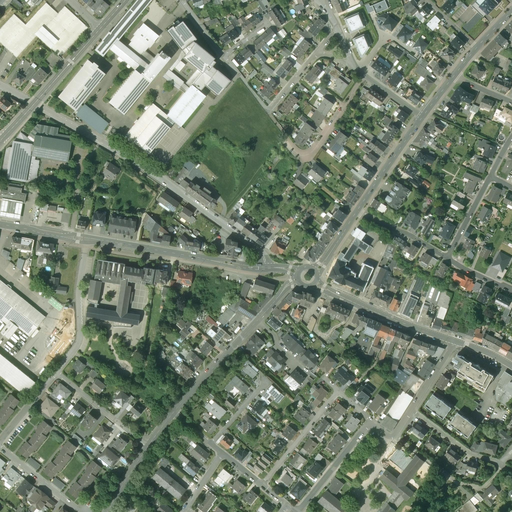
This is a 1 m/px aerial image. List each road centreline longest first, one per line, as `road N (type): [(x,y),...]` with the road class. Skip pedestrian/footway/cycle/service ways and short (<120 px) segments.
road 1 (residential): [(264,268),(257,249),(158,177),(0,85)]
road 2 (tertiary): [(264,268),(87,239)]
road 3 (tertiary): [(454,341),(313,280)]
road 4 (secondary): [(0,141),(100,28)]
road 5 (residential): [(223,56),(267,111),(316,51)]
road 6 (residential): [(87,239),(78,339),(56,371)]
road 7 (residential): [(393,436),(464,484),(484,485),(501,465)]
road 8 (residential): [(284,140),(296,155),(311,155),(364,75)]
road 9 (residential): [(172,413),(257,320)]
road 10 (residential): [(262,485),(338,391)]
